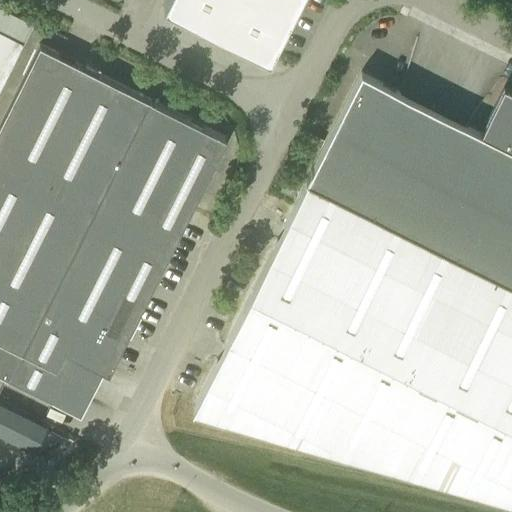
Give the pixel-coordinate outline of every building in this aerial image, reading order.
[(164,0),(164,2),(182,11),(187,0),(164,0)] [(187,0),(182,11),(269,55),(296,0),(187,0)] [(0,75),(22,33),(0,22),(0,75)] [(225,137),(148,98),(39,43),(0,120),(0,372),(50,398),(58,382),(50,377),(64,348),(108,371),(225,137)] [(482,129),(361,69),(192,406),(511,496),(511,91),(503,87),(482,129)] [(291,166),(280,188),(292,194),(303,173),(291,166)]
